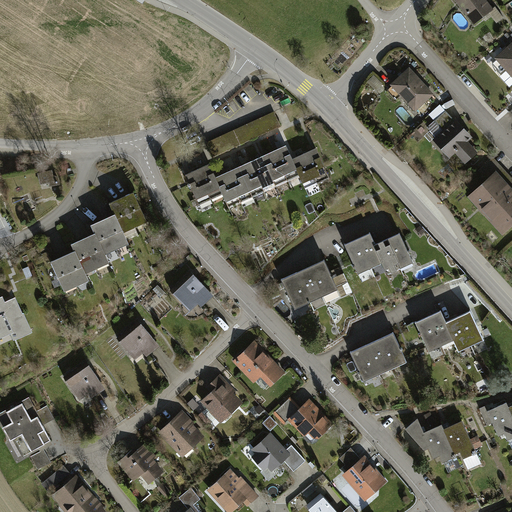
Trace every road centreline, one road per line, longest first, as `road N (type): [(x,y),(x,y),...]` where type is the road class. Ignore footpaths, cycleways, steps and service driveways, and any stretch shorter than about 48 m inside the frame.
road 1 (residential): [(259,308),(165,398),(97,448),(95,464),(133,511)]
road 2 (tertiary): [(511,309),(326,107)]
road 3 (residential): [(259,308),(434,498)]
road 4 (residential): [(141,141),(167,202),(259,308)]
road 5 (residential): [(401,22),(511,147)]
road 6 (residential): [(257,49),(202,109),(141,141)]
road 7 (residential): [(86,149),(85,176),(72,197),(0,247)]
